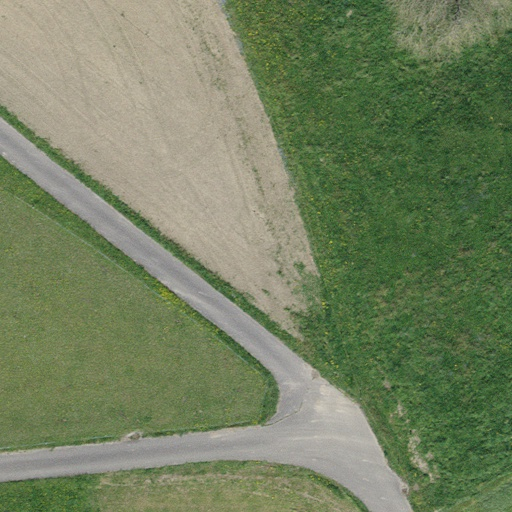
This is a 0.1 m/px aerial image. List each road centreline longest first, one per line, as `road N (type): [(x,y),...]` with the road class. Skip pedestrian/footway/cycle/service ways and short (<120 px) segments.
road 1 (track): [(356,511),(301,431),(0,140)]
road 2 (track): [(0,465),(301,431)]
